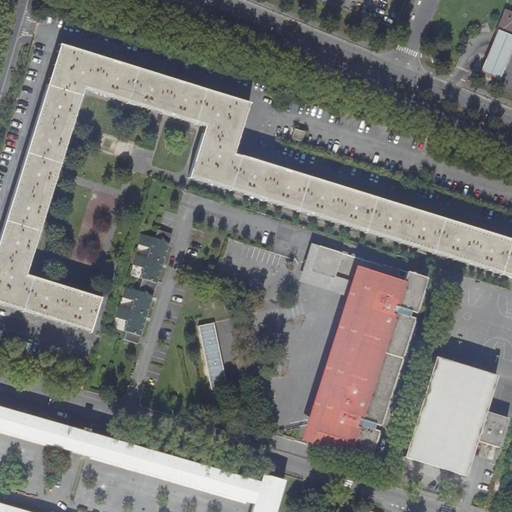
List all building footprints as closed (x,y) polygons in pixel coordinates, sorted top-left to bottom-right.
[(496,31),(500,33),(511,37),(511,12),(505,10),(496,31)] [(511,37),(500,33),(487,65),(498,69),(511,37)] [(511,240),(233,154),(249,104),(60,45),(0,240),(0,304),(90,333),(100,299),(23,275),(80,89),(204,127),(188,177),(511,277),(511,240)] [(291,139),(301,142),(304,133),(294,130),(291,139)] [(170,235),(156,231),(154,239),(140,235),(137,246),(149,250),(146,259),(134,256),(131,266),(143,270),(140,280),(142,280),(138,293),(125,289),(122,300),(134,303),(131,313),(119,309),(116,320),(128,324),(124,334),(126,334),(124,342),(138,346),(170,235)] [(307,241),(302,257),(313,260),(317,245),(307,241)] [(313,260),(302,257),(299,267),(361,286),(358,293),(351,291),(350,296),(357,298),(355,305),(348,303),(343,320),(352,323),(347,340),(349,351),(343,353),(343,354),(340,364),(340,365),(335,369),(332,372),(331,373),(319,393),(318,394),(318,396),(319,401),(320,419),(333,414),(340,433),(329,441),(340,450),(344,437),(351,440),(349,447),(369,453),(376,429),(370,427),(372,422),(378,423),(400,351),(405,351),(406,347),(407,337),(407,330),(407,321),(406,313),(407,309),(412,310),(423,275),(403,269),(401,274),(394,272),(396,266),(380,261),(379,263),(375,262),(376,260),(364,257),(364,259),(359,257),(360,255),(348,252),(347,254),(343,253),(343,251),(331,247),(331,249),(317,245),(313,260)] [(361,286),(299,267),(295,279),(350,296),(351,291),(358,293),(361,286)] [(212,322),(196,325),(210,390),(226,386),(212,322)] [(349,351),(347,340),(340,342),(343,353),(349,351)] [(496,372),(435,352),(403,455),(464,473),(476,436),(498,443),(507,414),(485,407),(496,372)] [(0,408),(0,432),(250,504),(248,511),(271,511),(280,481),(259,475),(257,483),(95,437),(97,427),(89,425),(90,421),(68,415),(65,427),(0,408)] [(320,419),(329,441),(340,433),(333,414),(320,419)]
